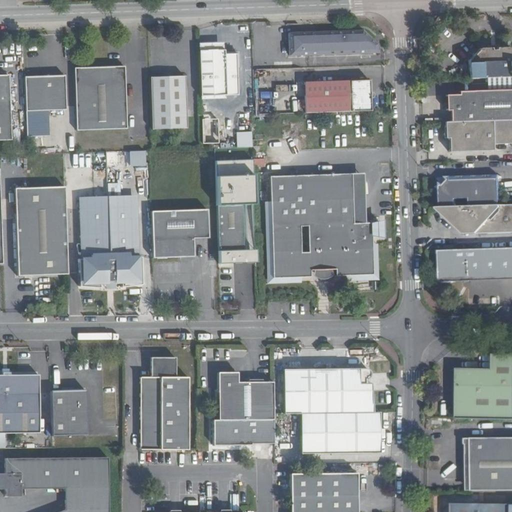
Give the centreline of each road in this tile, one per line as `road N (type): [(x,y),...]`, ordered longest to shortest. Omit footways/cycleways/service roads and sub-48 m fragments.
road 1 (unclassified): [(413,328),(0,331)]
road 2 (tertiary): [(402,2),(0,15)]
road 3 (unclassified): [(413,328),(402,2)]
road 4 (unclassified): [(410,511),(413,328)]
